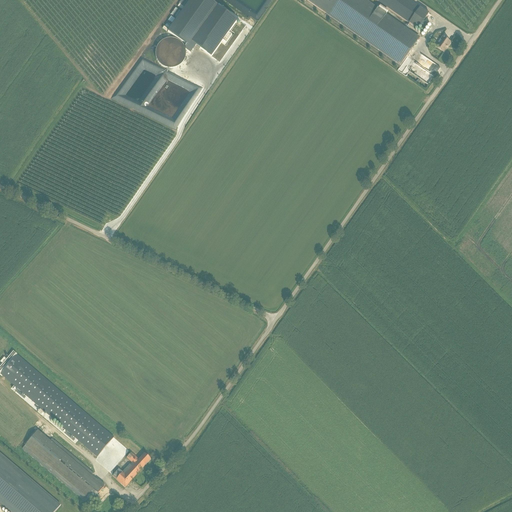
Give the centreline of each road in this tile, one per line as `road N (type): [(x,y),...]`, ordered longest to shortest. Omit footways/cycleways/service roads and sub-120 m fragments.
road 1 (unclassified): [(500,0),(276,319)]
road 2 (unclassified): [(0,186),(276,319)]
road 3 (unclassified): [(276,319),(198,426),(121,511)]
